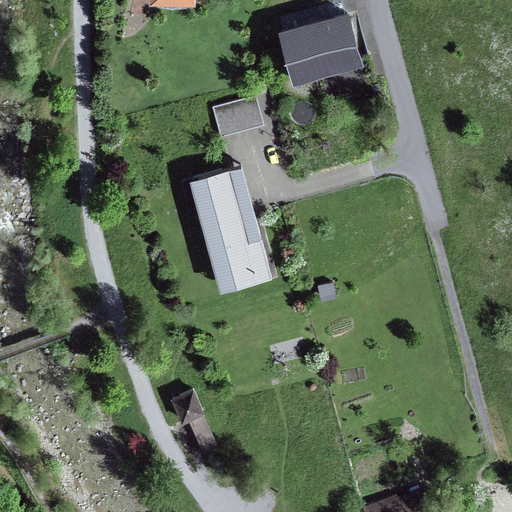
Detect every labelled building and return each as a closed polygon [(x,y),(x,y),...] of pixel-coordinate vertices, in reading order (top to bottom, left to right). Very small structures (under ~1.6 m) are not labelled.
[(351,10),(280,29),(294,80),(364,61),(351,10)] [(214,105),(222,132),(265,120),(257,93),(214,105)] [(241,164),(191,178),(220,289),(271,275),(241,164)] [(334,279),(318,283),(321,298),(337,294),(334,279)] [(194,384),(172,395),(183,418),(205,408),(194,384)] [(205,413),(178,426),(176,432),(189,458),(220,443),(205,413)] [(395,493),(362,506),(364,511),(431,511),(422,486),(396,496),(395,493)]
